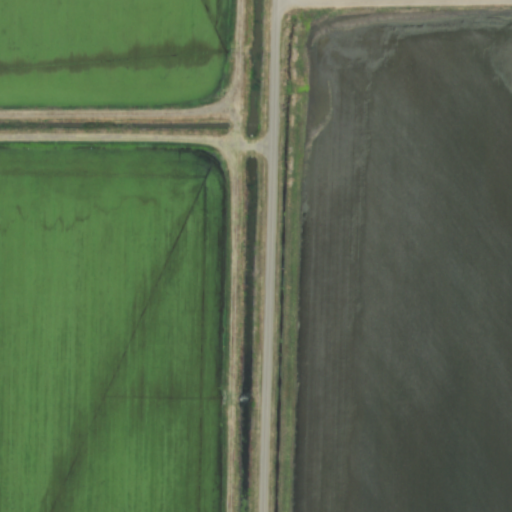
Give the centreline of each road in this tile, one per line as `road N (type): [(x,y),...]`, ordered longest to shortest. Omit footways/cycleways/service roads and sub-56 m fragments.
road 1 (track): [(263,511),(278,0)]
road 2 (track): [(0,115),(238,111)]
road 3 (track): [(475,0),(278,1)]
